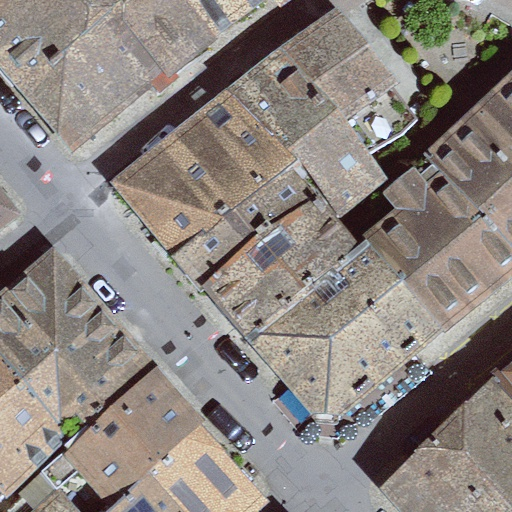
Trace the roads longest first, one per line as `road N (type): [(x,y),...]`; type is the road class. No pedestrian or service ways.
road 1 (residential): [(66,205),(314,511)]
road 2 (residential): [(360,0),(66,205)]
road 3 (residential): [(511,343),(319,511)]
